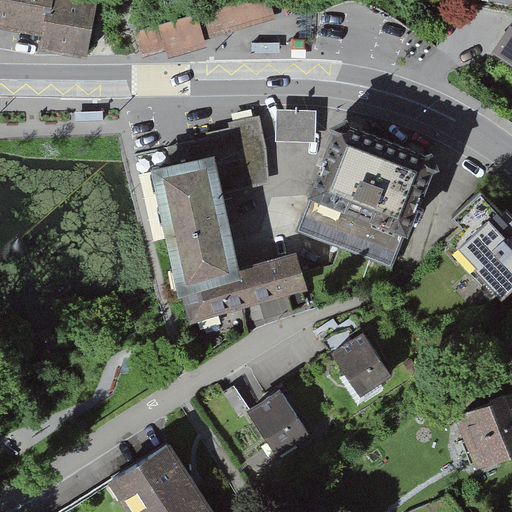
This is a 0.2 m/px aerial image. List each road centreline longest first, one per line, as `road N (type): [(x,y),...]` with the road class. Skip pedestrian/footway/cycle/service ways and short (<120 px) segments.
road 1 (tertiary): [(511,157),(435,109),(370,86),(265,78),(0,83)]
road 2 (residential): [(364,298),(261,336),(0,502)]
